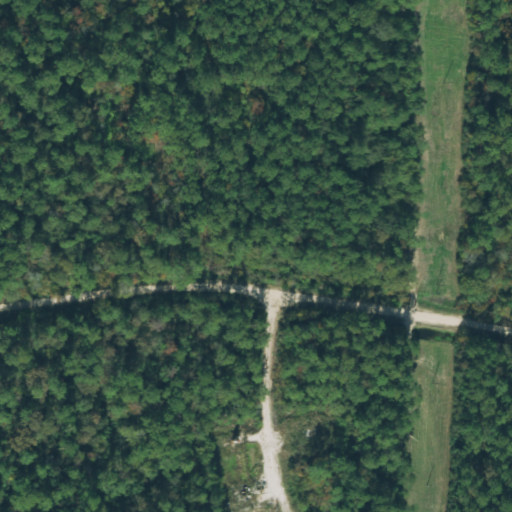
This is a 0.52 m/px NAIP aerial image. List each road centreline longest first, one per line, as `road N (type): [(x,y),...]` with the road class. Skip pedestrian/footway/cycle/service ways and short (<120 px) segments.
road 1 (residential): [(0,287),(183,261),(511,304)]
road 2 (track): [(285,511),(277,488),(277,271)]
road 3 (track): [(511,69),(474,39),(392,0)]
